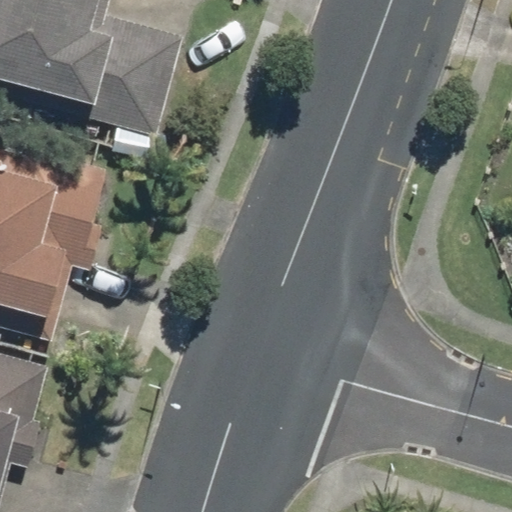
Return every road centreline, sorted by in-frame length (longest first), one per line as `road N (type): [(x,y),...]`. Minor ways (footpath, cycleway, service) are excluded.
road 1 (tertiary): [(392,0),(262,359)]
road 2 (residential): [(262,359),(511,422)]
road 3 (tertiary): [(262,359),(201,511)]
